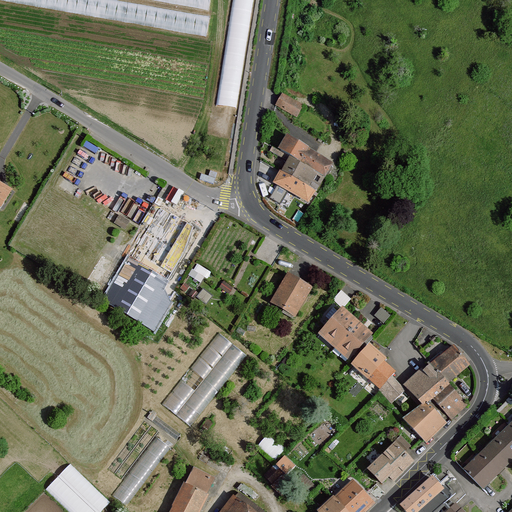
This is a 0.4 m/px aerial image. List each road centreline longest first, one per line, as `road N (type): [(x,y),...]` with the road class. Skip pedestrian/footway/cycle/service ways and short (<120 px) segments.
road 1 (tertiary): [(488,381),(465,341),(273,225),(249,198)]
road 2 (unclassified): [(0,65),(208,195),(249,198)]
road 3 (tertiary): [(249,198),(247,161),(272,0)]
road 4 (track): [(221,0),(211,99),(177,176)]
road 5 (tertiary): [(383,507),(482,405),(488,381)]
